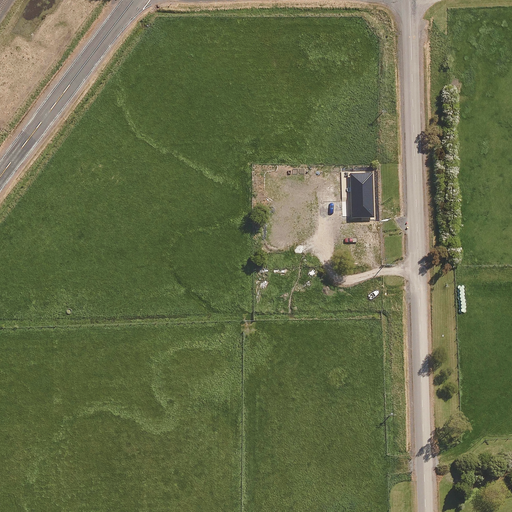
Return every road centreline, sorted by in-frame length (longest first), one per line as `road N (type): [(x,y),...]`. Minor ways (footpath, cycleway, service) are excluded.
road 1 (unclassified): [(410,0),(424,511)]
road 2 (unclassified): [(0,174),(133,0)]
